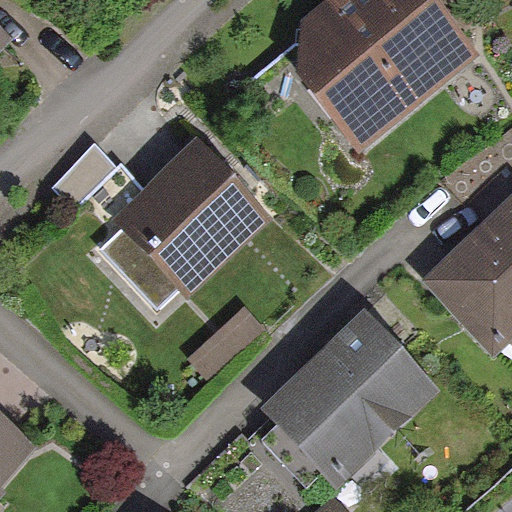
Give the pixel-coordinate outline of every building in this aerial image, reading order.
[(313,81),(359,136),(463,52),(420,0),(346,0),(315,25),(313,81)] [(198,141),(113,221),(189,302),(274,222),(198,141)] [(511,211),(435,284),(490,343),(511,322),(511,211)] [(366,325),(274,411),(336,476),(428,390),(366,325)] [(0,427),(0,469),(21,446),(0,427)]
